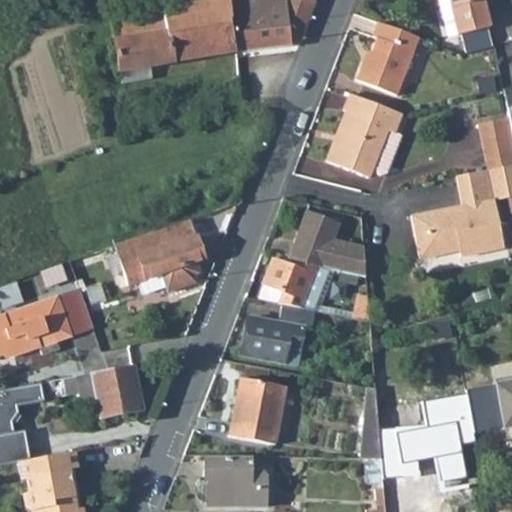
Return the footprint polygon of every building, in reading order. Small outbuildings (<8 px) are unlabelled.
[(148,66),(236,52),(228,0),(215,0),(182,5),(161,9),(159,0),(156,0),(116,7),(115,2),(107,3),(108,8),(107,8),(117,72),(119,71),(148,66)] [(159,0),(161,9),(182,5),(181,0),(159,0)] [(228,0),(236,52),(299,45),(315,3),(308,0),(228,0)] [(489,28),(481,0),(446,0),(456,36),(489,28)] [(371,38),(375,39),(370,53),(366,64),(361,63),(354,81),(395,97),(418,38),(377,23),(371,38)] [(361,63),(366,64),(370,53),(366,52),(361,63)] [(119,71),(121,84),(150,79),(148,66),(119,71)] [(511,87),(502,92),(507,118),(511,142),(511,87)] [(400,115),(349,95),(342,111),(345,112),(325,162),(367,178),(369,173),(386,131),(392,134),(400,115)] [(511,142),(507,118),(477,124),(487,171),(511,165),(511,142)] [(392,134),(386,131),(369,173),(379,176),(386,172),(400,137),(392,134)] [(493,201),(511,197),(511,165),(487,171),(455,177),(462,207),(410,217),(419,260),(459,252),(460,258),(503,249),(493,201)] [(335,212),(307,205),(287,259),(294,262),(314,267),(328,270),(364,278),(362,249),(346,246),(329,242),(330,236),(334,237),(337,228),(323,225),(324,219),(333,221),(335,212)] [(202,260),(189,221),(112,247),(126,286),(137,282),(161,274),(165,286),(167,292),(194,283),(191,275),(198,273),(194,263),(202,260)] [(299,309),(314,267),(294,262),(291,268),(271,260),(261,285),(282,293),(277,305),(281,305),(299,309)] [(299,309),(312,311),(328,270),(314,267),(299,309)] [(137,282),(141,294),(165,286),(161,274),(137,282)] [(59,307),(69,337),(91,329),(78,289),(55,296),(59,307)] [(353,319),(369,322),(366,296),(357,295),(353,319)] [(47,299),(51,310),(59,307),(55,296),(47,299)] [(59,307),(51,310),(47,299),(0,315),(0,355),(10,352),(11,357),(36,348),(41,363),(58,357),(53,343),(69,337),(59,307)] [(312,311),(299,309),(281,305),(277,324),(247,318),(240,357),(283,365),(298,368),(301,350),(298,350),(302,329),(310,331),(312,311)] [(141,412),(131,366),(39,383),(42,399),(78,392),(81,406),(96,403),(99,420),(141,412)] [(274,446),(285,388),(239,379),(228,437),(274,446)] [(511,382),(494,386),(501,425),(511,423),(511,382)] [(0,466),(16,463),(28,461),(23,431),(12,433),(10,422),(16,413),(15,407),(42,401),(42,399),(39,383),(0,390),(0,466)] [(374,390),(367,389),(360,459),(379,460),(378,448),(376,420),(374,390)] [(376,420),(378,448),(396,447),(393,418),(376,420)] [(30,511),(81,511),(81,508),(78,509),(74,509),(70,488),(74,487),(71,469),(74,468),(72,453),(36,460),(28,461),(16,463),(19,481),(25,480),(27,493),(22,494),(24,507),(30,511)] [(257,470),(249,470),(248,460),(203,460),(204,482),(207,482),(206,507),(264,507),(263,475),(258,470),(257,470)] [(248,460),(249,470),(257,470),(257,460),(249,460),(248,460)] [(379,460),(363,462),(365,485),(381,483),(379,460)] [(70,488),(74,509),(78,509),(74,487),(70,488)]
